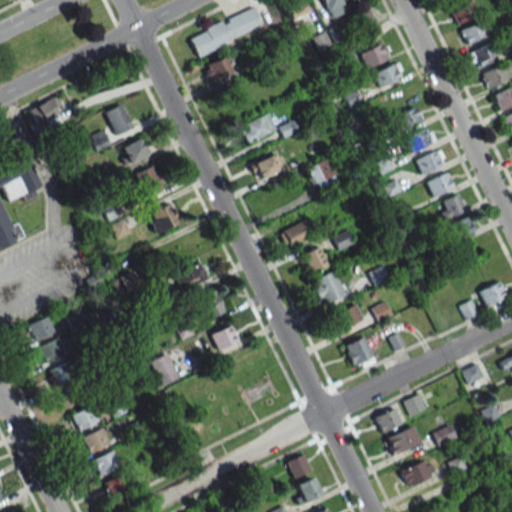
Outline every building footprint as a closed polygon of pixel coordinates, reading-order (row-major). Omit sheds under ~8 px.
[(288,22),(306,14),(299,0),(285,0),(280,2),(288,22)] [(345,10),(339,0),(319,0),(329,18),(345,10)] [(464,0),(447,10),(455,24),(476,13),(469,0),(464,0)] [(195,55),(260,27),(252,7),(186,34),(195,55)] [(486,33),(479,20),(458,31),(465,44),(486,33)] [(310,36),(317,51),(329,45),(322,31),(310,36)] [(475,68),(495,57),(487,42),(467,53),(475,68)] [(357,52),(363,68),(387,58),(381,43),(357,52)] [(207,79),(236,72),(232,55),(203,62),(207,79)] [(400,76),(393,62),(370,74),(377,87),(400,76)] [(490,95),(497,110),(510,105),(511,108),(511,112),(499,117),(505,132),(511,128),(511,86),(490,95)] [(28,110),(37,125),(60,111),(51,96),(28,110)] [(110,133),(128,128),(122,104),(104,110),(110,133)] [(419,120),(413,106),(392,116),(398,130),(419,120)] [(237,125),(244,141),(274,129),(267,113),(237,125)] [(433,141),(426,127),(403,138),(409,152),(433,141)] [(124,162),(145,154),(139,138),(118,146),(124,162)] [(442,164),(437,150),(413,158),(418,172),(442,164)] [(250,164),(258,179),(266,175),(269,182),(285,173),(273,151),(250,164)] [(340,183),(331,157),(305,165),(314,191),(340,183)] [(0,248),(21,240),(14,222),(5,225),(0,211),(0,189),(4,200),(19,195),(21,200),(33,196),(31,190),(37,188),(27,160),(0,170),(0,248)] [(141,196),(161,188),(152,165),(131,173),(141,196)] [(430,197),(452,186),(445,171),(423,181),(430,197)] [(437,202),(441,208),(437,211),(441,220),(463,209),(455,193),(437,202)] [(153,232),(177,223),(169,203),(145,213),(153,232)] [(449,223),(454,237),(472,231),(467,216),(449,223)] [(108,225),(114,239),(128,233),(122,218),(108,225)] [(286,244),(313,235),(307,218),(280,228),(286,244)] [(336,248),(348,242),(343,230),(330,237),(336,248)] [(325,265),(317,246),(299,253),(307,272),(325,265)] [(171,274),(179,291),(207,278),(198,261),(171,274)] [(320,305),(342,294),(331,270),(308,281),(320,305)] [(136,283),(129,271),(117,277),(124,290),(136,283)] [(481,304),(505,298),(501,281),(477,288),(481,304)] [(224,310),(212,289),(195,298),(206,319),(224,310)] [(369,308),(375,321),(389,313),(382,301),(369,308)] [(359,318),(353,304),(333,312),(339,327),(359,318)] [(33,341),(51,330),(43,316),(24,326),(33,341)] [(215,350),(236,340),(229,324),(208,333),(215,350)] [(351,370),(372,360),(362,336),(340,345),(351,370)] [(35,348),(43,363),(63,353),(55,337),(35,348)] [(176,377),(165,353),(148,361),(159,385),(176,377)] [(51,385),(69,379),(64,363),(46,369),(51,385)] [(459,370),(464,383),(480,377),(474,364),(459,370)] [(57,392),(64,407),(84,398),(77,383),(57,392)] [(423,408),(416,393),(400,401),(407,415),(423,408)] [(96,420),(89,405),(68,415),(75,430),(96,420)] [(398,422),(392,407),(371,417),(378,431),(398,422)] [(389,454),(418,442),(410,425),(382,437),(389,454)] [(452,437),(448,425),(430,431),(434,443),(452,437)] [(79,437),(87,452),(107,442),(99,427),(79,437)] [(117,466),(111,450),(90,459),(96,474),(117,466)] [(291,478),(308,470),(301,453),(283,461),(291,478)] [(398,467),(402,484),(432,477),(428,460),(398,467)] [(124,488),(117,474),(101,483),(108,496),(124,488)] [(290,486),(298,504),(319,494),(310,476),(290,486)]
